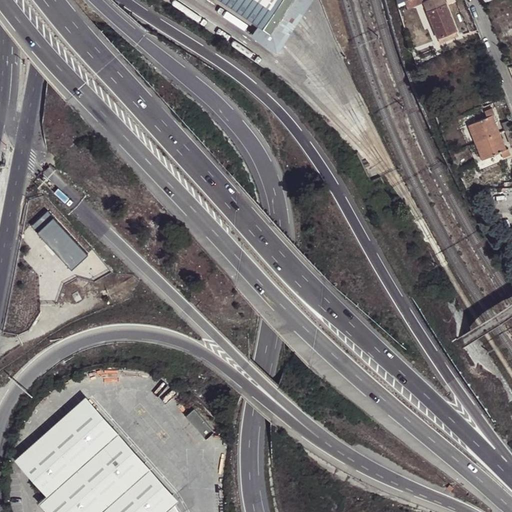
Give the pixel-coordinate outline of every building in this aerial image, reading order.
[(275,0),(235,0),(264,19),(264,18),(275,0)] [(428,12),(440,41),(458,35),(446,5),(441,7),(439,2),(431,6),(433,10),(428,12)] [(506,42),(511,39),(511,41),(511,6),(511,4),(493,12),(506,42)] [(499,131),(492,113),(495,112),(493,107),(485,110),(487,116),(471,122),(475,131),(473,132),(476,140),(499,131)] [(506,148),(499,131),(476,140),(479,148),(481,147),(485,156),(501,151),(503,155),(511,152),(509,147),(506,148)] [(511,187),(511,179),(500,181),(500,188),(511,187)] [(48,210),(32,225),(72,268),(88,254),(48,210)] [(50,495),(42,502),(51,511),(170,511),(179,505),(90,403),(22,463),(50,495)] [(190,417),(210,440),(219,433),(199,410),(190,417)]
